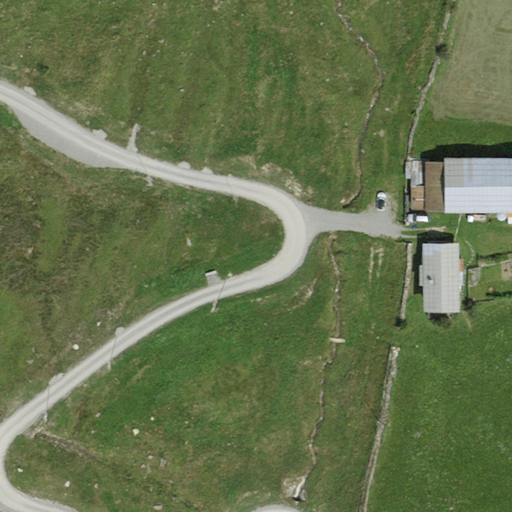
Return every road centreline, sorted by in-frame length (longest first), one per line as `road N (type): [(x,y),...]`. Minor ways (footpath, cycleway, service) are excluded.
road 1 (track): [(77,511),(8,469),(10,425),(38,395),(137,324),(275,253),(285,223)]
road 2 (track): [(0,114),(228,173),(275,199),(285,223)]
road 3 (track): [(285,223),(342,213),(407,229)]
